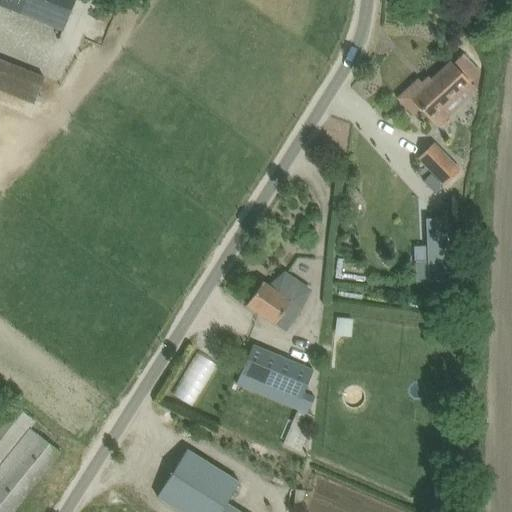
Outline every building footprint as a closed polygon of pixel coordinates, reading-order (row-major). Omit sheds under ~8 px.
[(0,0),(0,4),(63,30),(74,0),(0,0)] [(511,0),(500,0),(500,9),(511,8),(511,0)] [(452,64),(451,63),(426,86),(419,80),(400,98),(414,113),(421,107),(431,118),(470,82),(468,80),(478,71),(463,54),(452,64)] [(45,75),(0,56),(0,87),(35,101),(45,75)] [(446,184),(461,170),(434,142),(419,157),(446,184)] [(431,174),(424,181),(435,193),(442,185),(431,174)] [(427,219),(428,245),(429,260),(417,261),(417,281),(429,280),(449,279),(447,218),(427,219)] [(300,306),(263,281),(247,304),(275,323),(287,331),(303,308),(300,306)] [(412,304),(424,305),(425,296),(413,295),(412,304)] [(305,391),(314,369),(254,344),(237,384),(298,410),(283,444),(303,452),(309,437),(305,435),(313,415),(316,401),(314,400),(316,396),(305,391)] [(194,351),(173,394),(195,404),(215,361),(194,351)] [(0,511),(11,511),(60,452),(38,434),(31,428),(37,420),(11,399),(0,412),(0,511)] [(157,496),(182,511),(244,511),(228,502),(240,482),(187,449),(157,496)]
